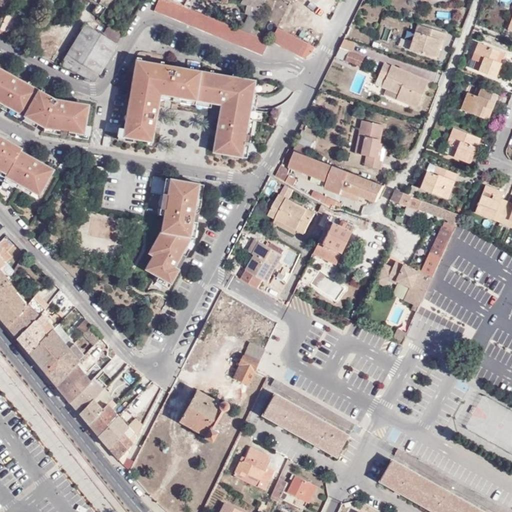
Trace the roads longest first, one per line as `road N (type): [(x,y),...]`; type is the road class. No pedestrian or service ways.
road 1 (residential): [(0,213),(136,361),(151,364),(164,356),(256,180)]
road 2 (residential): [(0,43),(84,88),(107,80),(137,27),(153,19),(253,61),(314,70)]
road 3 (residential): [(480,0),(420,159),(377,214),(307,183)]
road 4 (residential): [(256,180),(37,143),(0,124)]
road 5 (primary): [(0,335),(145,511)]
road 6 (residential): [(314,70),(256,180)]
